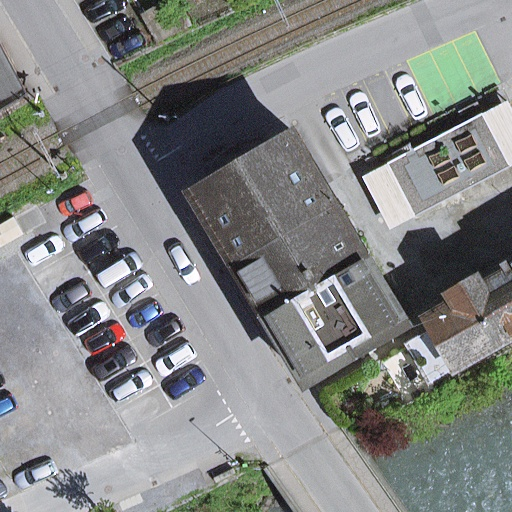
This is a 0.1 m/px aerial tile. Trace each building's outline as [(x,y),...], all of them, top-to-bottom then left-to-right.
[(0,46),(0,109),(28,92),(0,46)] [(511,165),(511,164),(511,108),(510,104),(486,117),(511,165)] [(486,117),(387,169),(412,217),(511,165),(486,117)] [(297,136),(198,194),(240,264),(339,207),(297,136)] [(390,228),(412,217),(387,169),(365,180),(390,228)] [(339,207),(240,264),(268,311),(367,254),(339,207)] [(268,311),(312,386),(411,327),(367,254),(268,311)] [(511,338),(511,267),(507,270),(510,276),(487,288),(480,277),(457,290),(450,295),(456,306),(430,321),(435,330),(409,345),(432,385),(511,338)]
